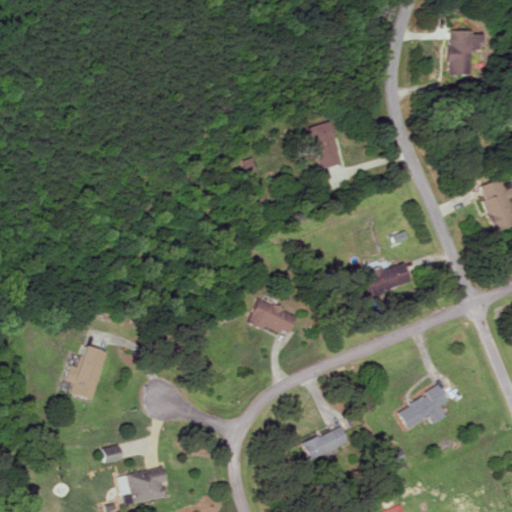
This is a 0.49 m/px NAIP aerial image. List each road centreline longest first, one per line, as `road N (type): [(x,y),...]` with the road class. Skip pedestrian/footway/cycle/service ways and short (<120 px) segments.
road 1 (residential): [(511,403),(389,107),(384,66),(404,0)]
road 2 (residential): [(511,286),(274,388),(237,431),(228,489),(238,511)]
